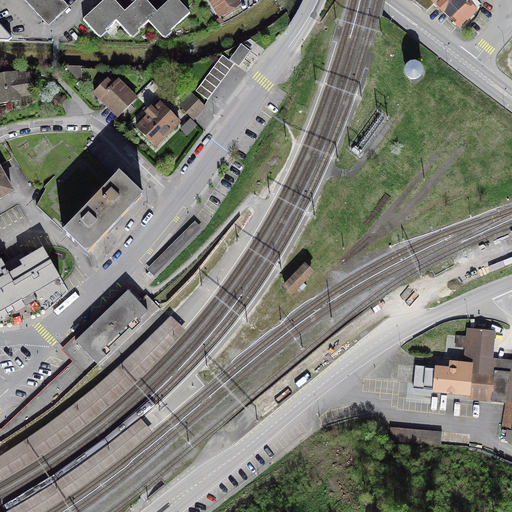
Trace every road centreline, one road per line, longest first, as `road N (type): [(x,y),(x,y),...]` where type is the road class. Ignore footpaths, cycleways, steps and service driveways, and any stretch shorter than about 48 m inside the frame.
road 1 (residential): [(160,511),(353,359),(481,293)]
road 2 (residential): [(176,203),(316,0)]
road 3 (residential): [(0,135),(52,124),(101,130),(176,203)]
road 4 (residential): [(176,203),(45,332)]
